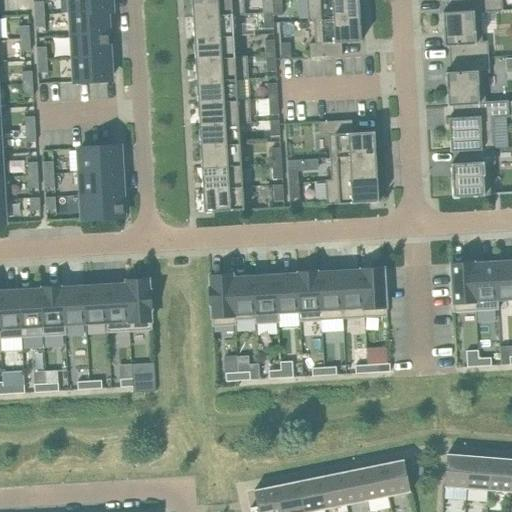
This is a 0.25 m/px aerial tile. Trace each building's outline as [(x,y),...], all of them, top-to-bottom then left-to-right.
[(110,0),(70,0),(71,12),(111,10),(110,0)] [(193,9),(193,17),(244,14),(243,0),(191,0),(192,9),(193,9)] [(281,0),(276,0),(272,0),(272,4),(273,12),(273,16),(283,15),(281,0)] [(358,0),(306,0),(308,21),(359,18),(360,18),(359,3),(358,3),(358,0)] [(441,0),(441,1),(446,1),(447,13),(443,13),(443,14),(502,10),(501,0),(441,0)] [(34,2),(35,15),(45,14),(44,1),(34,2)] [(273,12),(272,4),(266,4),(263,8),(263,13),(273,12)] [(111,10),(71,12),(72,35),(108,33),(106,11),(112,11),(111,10)] [(502,10),(443,14),(444,29),(443,29),(444,46),(449,46),(450,59),(488,57),(487,41),(482,42),(481,30),(480,12),(502,11),(502,10)] [(273,12),(263,13),(264,29),(273,28),(273,12)] [(35,15),(35,27),(45,27),(45,14),(35,15)] [(244,15),(244,14),(232,15),(193,17),(194,30),(195,38),(240,36),(239,15),(244,15)] [(359,18),(308,21),(308,22),(314,22),(315,44),(341,43),(361,42),(360,26),(359,18)] [(304,21),(279,21),(279,35),(304,34),(304,21)] [(19,26),(20,39),(30,38),(29,26),(19,26)] [(108,33),(72,35),(74,58),(109,56),(108,33)] [(240,36),(195,38),(194,38),(195,52),(196,60),(247,57),(247,56),(235,57),(234,37),(240,37),(240,36)] [(20,39),(21,52),(31,51),(30,38),(20,39)] [(266,56),(275,56),(274,40),(265,41),(266,56)] [(290,43),(281,43),(282,59),(291,58),(290,43)] [(315,44),(309,44),(310,57),(342,55),(341,43),(315,44)] [(37,47),(37,60),(47,59),(47,47),(37,47)] [(109,56),(74,58),(75,82),(111,80),(109,56)] [(275,59),(275,56),(266,56),(267,72),(276,71),(275,59)] [(248,79),(247,57),(196,60),(195,60),(196,74),(197,74),(197,82),(248,79)] [(488,57),(450,59),(450,72),(446,72),(447,89),(448,105),(508,102),(508,101),(485,102),(484,84),(484,73),(489,73),(488,57)] [(37,60),(38,73),(48,72),(47,59),(37,60)] [(22,72),(23,84),(33,84),(32,71),(22,72)] [(248,79),(197,82),(196,82),(197,95),(198,95),(198,103),(250,100),(249,99),(238,100),(236,80),(248,80),(248,79)] [(267,84),(268,99),(278,99),(277,83),(267,84)] [(23,97),(33,96),(33,84),(23,84),(23,97)] [(268,99),(269,115),(279,114),(278,99),(268,99)] [(199,117),(200,125),(238,122),(251,122),(250,100),(198,103),(199,117)] [(508,102),(448,105),(448,106),(452,106),(453,118),(448,118),(449,135),(450,135),(451,151),(494,148),(493,129),(492,118),(509,117),(508,102)] [(25,117),(25,130),(35,129),(35,116),(25,117)] [(279,120),(269,121),(270,136),(280,136),(279,125),(279,120)] [(329,135),(329,134),(352,133),(352,120),(320,122),(320,135),(329,135)] [(200,144),(200,146),(239,144),(238,122),(200,125),(198,125),(199,131),(198,131),(199,140),(199,144),(200,144)] [(25,130),(26,142),(36,142),(35,129),(25,130)] [(352,133),(329,134),(329,135),(330,158),(375,155),(375,147),(374,132),(352,133)] [(201,166),(201,168),(241,166),(239,144),(200,146),(200,152),(200,162),(201,166),(200,166),(201,166)] [(119,146),(79,149),(80,172),(121,170),(119,146)] [(281,163),(281,148),(271,148),(272,164),(281,163)] [(494,148),(451,151),(451,152),(455,151),(456,163),(451,164),(452,181),(453,197),(490,195),(489,175),(490,175),(489,164),(495,164),(494,148)] [(375,155),(330,158),(331,180),(325,180),(325,181),(377,178),(376,170),(377,170),(376,155),(375,155)] [(43,162),(44,175),(54,174),(53,161),(43,162)] [(37,162),(27,163),(28,175),(38,175),(37,162)] [(282,179),(281,163),(272,164),(273,179),(282,179)] [(241,166),(201,168),(201,174),(201,184),(202,184),(202,187),(202,188),(203,187),(203,189),(242,187),(241,166)] [(287,168),(288,183),(298,183),(297,167),(287,168)] [(121,170),(80,172),(82,195),(122,193),(121,170)] [(54,174),(44,175),(45,187),(55,187),(54,174)] [(38,175),(28,175),(29,188),(39,187),(38,175)] [(377,178),(325,181),(327,205),(368,203),(379,202),(377,178)] [(288,183),(289,199),(298,198),(298,183),(288,183)] [(284,201),(283,185),(273,185),(274,201),(284,201)] [(243,210),(242,187),(203,189),(202,189),(202,195),(203,206),(203,212),(206,212),(213,212),(213,211),(243,210)] [(122,193),(82,195),(83,219),(123,216),(122,193)] [(55,197),(45,197),(46,210),(56,210),(55,197)] [(39,198),(29,198),(30,211),(40,211),(39,198)] [(497,310),(498,310),(498,300),(511,299),(511,260),(495,262),(497,310)] [(473,263),(476,311),(497,310),(495,262),(473,263)] [(450,264),(453,312),(476,311),(473,263),(450,264)] [(361,270),(364,318),(387,316),(384,268),(361,270)] [(364,318),(361,270),(340,271),(343,319),(364,318)] [(343,319),(340,271),(318,272),(321,320),(343,319)] [(321,320),(318,272),(297,273),(300,321),(321,320)] [(297,273),(275,275),(278,323),(279,323),(279,313),(298,312),(299,321),(300,321),(297,273)] [(235,325),(232,275),(209,276),(212,326),(235,325)] [(255,324),(256,324),(254,276),(233,277),(233,275),(232,275),(235,325),(236,325),(236,320),(255,319),(255,324)] [(256,324),(278,323),(275,275),(254,276),(256,324)] [(149,280),(127,281),(130,331),(152,330),(149,280)] [(105,284),(108,333),(130,331),(127,281),(126,281),(126,283),(105,284)] [(105,284),(84,286),(86,324),(106,323),(107,333),(108,333),(105,284)] [(86,324),(84,286),(62,287),(65,335),(66,335),(65,325),(86,324)] [(65,335),(62,287),(41,288),(43,336),(65,335)] [(43,336),(41,288),(19,290),(22,338),(43,336)] [(22,338),(19,290),(0,290),(0,334),(0,339),(22,338)] [(440,366),(457,363),(452,333),(436,336),(440,366)] [(479,358),(478,350),(466,351),(467,367),(479,366),(479,358)] [(491,358),(479,358),(479,366),(491,366),(491,358)] [(281,370),(281,378),(293,377),(292,361),(280,362),(281,370)] [(390,364),(367,365),(368,373),(390,372),(390,364)] [(367,365),(355,366),(356,374),(368,373),(367,365)] [(325,376),(324,367),(312,368),(312,376),(325,376)] [(336,367),(324,367),(325,376),(337,375),(336,367)] [(281,378),(281,370),(269,371),(269,379),(281,378)] [(250,372),(238,373),(238,381),(250,380),(250,372)] [(238,381),(238,373),(226,373),(226,381),(238,381)] [(133,387),(132,378),(120,379),(121,387),(133,387)] [(144,378),(132,378),(133,387),(145,386),(144,378)] [(101,380),(89,381),(90,389),(102,388),(101,380)] [(90,389),(89,381),(77,382),(78,390),(90,389)] [(58,383),(46,384),(47,392),(59,391),(58,383)] [(47,392),(46,384),(34,384),(35,392),(47,392)] [(15,385),(3,386),(4,394),(16,393),(15,385)] [(447,454),(445,487),(467,489),(469,455),(447,454)] [(491,457),(469,455),(467,489),(488,490),(491,457)] [(511,464),(511,458),(491,457),(488,490),(510,492),(511,464)] [(404,459),(382,464),(388,496),(410,492),(404,459)] [(382,464),(361,468),(367,501),(388,496),(382,464)] [(361,468),(340,472),(346,505),(367,501),(361,468)] [(340,472),(318,477),(325,509),(346,505),(340,472)] [(318,477),(297,481),(303,511),(311,511),(325,509),(318,477)] [(303,511),(297,481),(276,485),(281,511),(303,511)] [(281,511),(276,485),(254,490),(257,506),(250,508),(250,511),(281,511)] [(410,492),(388,496),(390,506),(412,502),(410,492)]
